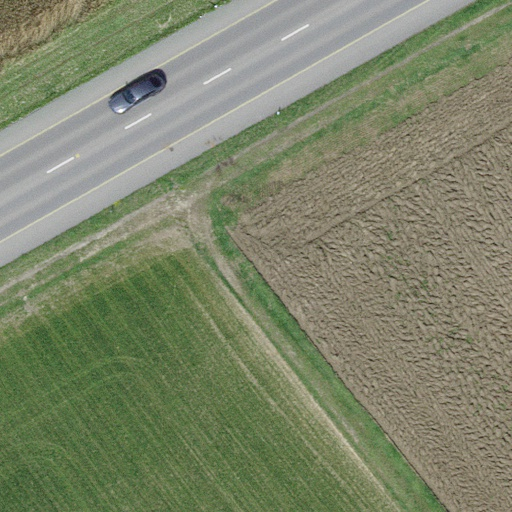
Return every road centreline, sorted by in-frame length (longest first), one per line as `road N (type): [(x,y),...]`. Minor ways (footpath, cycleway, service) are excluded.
road 1 (track): [(0,299),(511,9)]
road 2 (primary): [(0,198),(352,0)]
road 3 (track): [(154,0),(0,87)]
